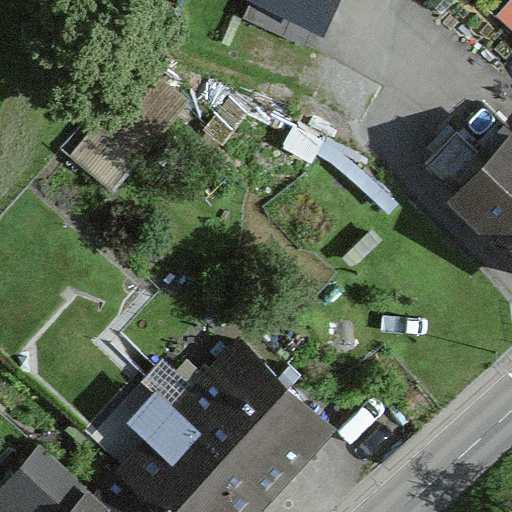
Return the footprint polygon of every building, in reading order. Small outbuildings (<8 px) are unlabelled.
[(325,0),(239,0),(313,31),(325,0)] [(511,127),(487,106),(435,167),(511,232),(511,127)] [(270,479),(325,417),(238,340),(183,401),(270,479)] [(183,511),(240,511),(270,479),(183,401),(128,463),(183,511)] [(42,451),(0,498),(15,511),(110,511),(96,499),(42,451)] [(183,511),(128,463),(96,499),(110,511),(183,511)]
